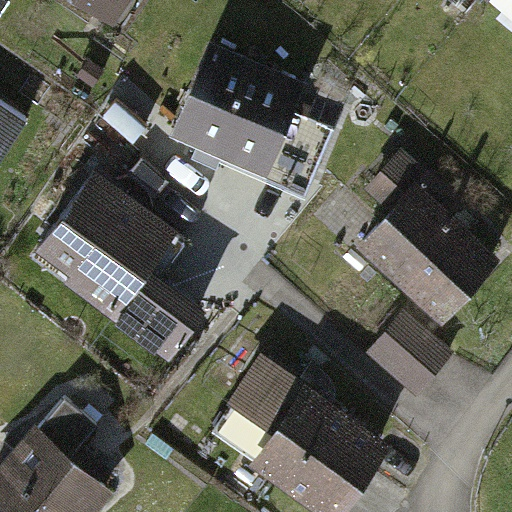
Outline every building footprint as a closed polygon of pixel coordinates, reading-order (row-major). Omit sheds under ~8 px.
[(78,0),(111,22),(126,0),(78,0)] [(309,81),(211,40),(172,133),(270,174),(309,81)] [(0,163),(30,120),(0,99),(0,163)] [(311,185),(337,126),(301,111),(275,170),(311,185)] [(439,178),(403,146),(366,188),(392,211),(360,246),(445,323),(505,258),(429,189),(439,178)] [(182,230),(98,168),(37,249),(72,275),(67,282),(171,360),(209,309),(154,268),(182,230)] [(406,308),(367,352),(417,396),(456,351),(406,308)] [(302,371),(261,342),(226,391),(267,420),(246,448),(333,510),(391,430),(304,369),(302,371)] [(42,427),(38,423),(0,467),(0,511),(98,511),(117,491),(104,480),(113,469),(83,444),(99,425),(67,398),(42,427)]
